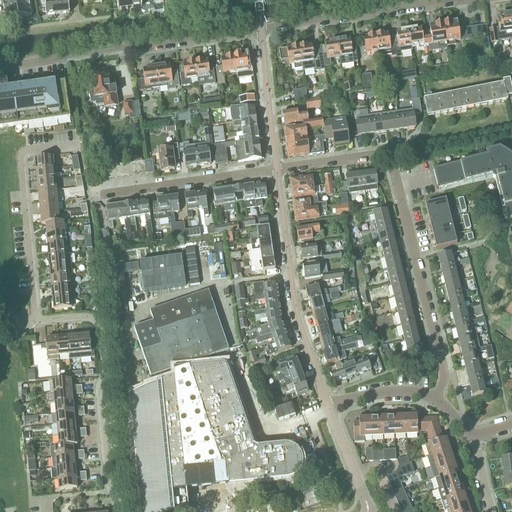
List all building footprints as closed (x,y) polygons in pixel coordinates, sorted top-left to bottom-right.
[(1,0),(6,22),(19,19),(15,0),(1,0)] [(28,0),(15,0),(19,19),(32,17),(28,0)] [(59,0),(60,1),(45,3),(46,16),(70,14),(68,1),(67,1),(66,0),(59,0)] [(140,0),(116,0),(118,11),(142,8),(140,0)] [(511,15),(511,14),(499,16),(500,21),(498,21),(499,29),(496,29),(496,28),(489,29),(491,43),(498,42),(511,39),(511,15)] [(457,22),(443,24),(446,44),(455,42),(464,41),(462,30),(458,30),(457,22)] [(431,39),(427,39),(428,46),(446,44),(443,24),(429,26),(431,39)] [(478,27),(480,39),(480,41),(488,40),(486,26),(478,27)] [(471,28),(471,33),(472,40),(480,39),(478,27),(471,28)] [(410,30),(409,31),(411,47),(413,47),(413,49),(419,48),(418,46),(423,46),(424,47),(428,46),(427,39),(423,40),(421,29),(416,30),(415,29),(411,29),(410,30)] [(397,37),(393,38),(396,56),(401,56),(400,49),(411,47),(409,31),(407,31),(406,30),(403,30),(401,32),(396,33),(397,37)] [(381,33),(378,33),(377,35),(376,36),(379,52),(380,57),(392,55),(392,58),(396,57),(396,56),(393,38),(389,38),(388,34),(383,35),(381,33)] [(366,54),(379,52),(376,36),(375,36),(373,34),(370,35),(369,37),(363,38),(365,48),(360,49),(362,56),(366,56),(366,54)] [(350,40),(338,41),(340,58),(352,56),(352,57),(352,61),(353,60),(354,69),(359,68),(355,43),(351,44),(350,40)] [(338,41),(321,44),(322,55),(324,63),(325,68),(331,67),(330,60),(340,58),(338,41)] [(311,45),(299,47),(302,69),(310,68),(310,70),(315,70),(315,72),(320,71),(325,70),(325,68),(324,63),(322,55),(313,56),(311,45)] [(286,49),(278,51),(280,62),(281,62),(282,65),(285,65),(285,68),(290,67),(289,66),(294,65),(294,70),(302,69),(299,47),(286,49)] [(246,55),(234,57),(236,74),(237,80),(253,77),(252,64),(247,65),(246,55)] [(216,68),(218,86),(225,85),(223,76),(236,74),(234,57),(221,59),(222,67),(216,68)] [(213,70),(212,62),(208,63),(208,61),(195,63),(198,79),(199,87),(215,85),(213,70)] [(195,63),(183,64),(184,74),(180,75),(182,87),(190,86),(192,84),(191,80),(198,79),(195,63)] [(450,64),(441,66),(442,73),(451,71),(450,64)] [(170,66),(157,68),(159,86),(167,85),(167,91),(176,90),(176,87),(180,86),(177,72),(171,73),(170,66)] [(139,93),(151,91),(151,88),(159,86),(157,68),(143,70),(144,81),(138,82),(139,93)] [(424,100),(428,117),(508,101),(507,97),(511,96),(511,71),(507,72),(509,80),(503,81),(504,84),(424,100)] [(93,88),(88,88),(91,105),(108,102),(109,109),(116,108),(114,96),(116,96),(114,81),(108,81),(107,77),(100,78),(99,77),(95,77),(94,79),(92,79),(93,88)] [(363,78),(365,89),(372,88),(371,77),(363,78)] [(0,128),(63,120),(58,84),(8,91),(7,83),(0,83),(0,128)] [(346,93),(345,86),(337,87),(339,95),(346,93)] [(307,101),(305,89),(293,92),(295,104),(305,102),(307,101)] [(254,96),(239,98),(241,105),(255,103),(254,96)] [(220,99),(212,100),(213,108),(221,107),(220,99)] [(319,99),(307,101),(305,102),(307,111),(321,108),(319,99)] [(412,102),(414,117),(422,115),(420,101),(412,102)] [(124,104),(125,116),(132,115),(131,103),(124,104)] [(186,113),(185,108),(185,104),(178,105),(180,114),(186,113)] [(239,110),(240,121),(256,119),(255,118),(257,116),(257,113),(255,112),(254,108),(239,110)] [(413,110),(398,112),(401,130),(416,128),(414,117),(413,110)] [(297,111),(282,113),(284,125),(302,123),(308,122),(307,114),(298,116),(297,111)] [(398,112),(384,114),(387,132),(401,130),(398,112)] [(191,114),(175,116),(176,124),(192,122),(191,114)] [(384,114),(370,116),(372,135),(387,132),(384,114)] [(173,115),(160,117),(161,124),(174,122),(173,115)] [(370,116),(356,118),(357,123),(356,123),(358,137),(372,135),(370,116)] [(240,122),(233,123),(233,128),(241,127),(242,132),(257,129),(256,119),(240,121),(240,122)] [(323,122),(325,137),(326,140),(333,139),(334,147),(348,145),(347,137),(350,136),(348,121),(345,122),(344,119),(323,122)] [(284,130),(286,142),(308,139),(306,130),(323,128),(322,120),(308,122),(302,123),(303,127),(284,130)] [(257,129),(242,132),(243,138),(241,138),(241,142),(247,141),(259,139),(257,129)] [(205,131),(207,145),(208,145),(208,148),(213,147),(213,146),(211,130),(205,131)] [(224,134),(214,136),(215,144),(225,142),(224,134)] [(286,142),(289,159),(328,153),(326,140),(325,137),(286,142)] [(213,146),(213,147),(215,165),(228,163),(226,149),(235,148),(238,163),(261,159),(259,139),(247,141),(241,142),(213,146)] [(186,169),(198,167),(195,148),(195,146),(189,147),(188,144),(182,144),(186,169)] [(195,148),(198,167),(210,165),(208,148),(208,145),(207,145),(195,146),(195,148)] [(159,152),(161,172),(175,170),(173,158),(179,157),(177,146),(166,147),(166,151),(159,152)] [(500,189),(508,220),(511,219),(511,156),(500,149),(486,153),(487,157),(433,170),(438,190),(495,176),(497,177),(500,189)] [(71,157),(73,167),(79,166),(78,162),(77,155),(71,157)] [(57,158),(35,160),(36,171),(54,169),(58,169),(57,158)] [(152,161),(145,162),(147,174),(154,173),(152,161)] [(145,162),(139,163),(141,175),(147,174),(145,162)] [(102,168),(96,169),(98,181),(104,180),(102,168)] [(54,169),(36,171),(37,182),(55,180),(54,169)] [(362,176),(365,193),(378,191),(375,172),(361,174),(362,176)] [(349,195),(360,193),(365,193),(362,176),(361,174),(346,177),(349,195)] [(75,178),(77,189),(83,188),(81,178),(75,178)] [(313,178),(290,181),(292,190),(314,187),(313,178)] [(55,180),(37,182),(38,192),(56,191),(60,190),(59,180),(55,180)] [(261,200),(267,199),(265,184),(253,186),(256,208),(262,207),(261,200)] [(246,210),(256,208),(253,186),(243,187),(246,209),(246,210)] [(246,209),(243,187),(233,189),(235,204),(241,203),(242,210),(246,209)] [(314,187),(292,190),(293,200),(316,197),(315,192),(314,187)] [(226,212),(236,211),(235,204),(233,189),(223,190),(226,212)] [(222,213),(226,212),(223,190),(213,192),(215,207),(221,206),(222,213)] [(39,203),(57,201),(56,191),(38,192),(39,203)] [(204,217),(208,216),(205,193),(195,194),(197,211),(203,210),(204,217)] [(346,193),(339,194),(340,204),(347,203),(346,193)] [(191,211),(197,211),(195,194),(184,196),(188,219),(192,219),(191,211)] [(173,214),(179,213),(177,197),(167,199),(170,219),(172,240),(185,238),(183,223),(174,224),(173,214)] [(318,198),(293,201),(295,212),(327,208),(326,207),(327,207),(326,203),(319,204),(318,198)] [(167,199),(157,200),(157,204),(152,205),(154,221),(170,219),(167,199)] [(446,200),(425,205),(427,214),(448,209),(446,200)] [(57,201),(39,203),(40,214),(58,212),(57,201)] [(144,217),(147,239),(152,238),(153,239),(148,201),(137,203),(139,218),(144,217)] [(133,241),(138,241),(135,218),(139,218),(137,203),(128,204),(133,241)] [(128,242),(133,241),(128,204),(118,205),(120,220),(125,220),(128,242)] [(109,229),(113,229),(112,221),(120,220),(118,205),(106,207),(109,229)] [(348,206),(334,208),(336,218),(344,216),(344,215),(349,214),(348,206)] [(327,208),(295,212),(296,222),(320,218),(319,213),(327,212),(327,208)] [(448,209),(427,214),(430,223),(450,217),(448,209)] [(374,227),(375,229),(390,225),(387,211),(374,214),(377,226),(374,227)] [(58,212),(40,214),(41,225),(59,223),(58,212)] [(267,217),(258,218),(259,225),(268,224),(267,217)] [(450,217),(430,223),(432,231),(453,226),(450,217)] [(63,222),(46,225),(47,235),(65,233),(64,233),(63,222)] [(238,223),(228,224),(229,232),(239,230),(238,223)] [(229,232),(228,224),(214,226),(215,234),(229,232)] [(375,229),(375,231),(378,231),(381,242),(394,239),(390,225),(375,229)] [(311,227),(296,229),(298,242),(313,239),(312,233),(319,232),(320,232),(319,226),(311,227)] [(453,226),(432,231),(434,240),(455,235),(453,226)] [(250,235),(250,241),(270,238),(270,234),(271,232),(270,229),(269,229),(269,227),(257,229),(257,234),(250,235)] [(199,228),(185,230),(186,238),(200,236),(199,228)] [(107,251),(112,250),(108,231),(103,232),(107,251)] [(47,235),(48,246),(70,244),(69,233),(64,233),(65,233),(47,235)] [(455,235),(434,240),(436,249),(457,244),(455,235)] [(250,241),(252,251),(272,249),(272,248),(273,247),(272,243),(271,243),(270,238),(250,241)] [(381,254),(382,257),(397,253),(394,239),(381,242),(383,254),(381,254)] [(48,246),(49,257),(71,255),(71,254),(70,244),(48,246)] [(316,245),(300,247),(300,248),(299,250),(299,253),(301,255),(302,260),(318,258),(318,257),(322,257),(321,250),(317,251),(316,245)] [(249,252),(250,263),(274,259),(273,254),(274,253),(273,250),(272,250),(272,249),(252,251),(249,252)] [(210,279),(206,253),(113,267),(118,316),(126,315),(122,274),(171,267),(174,284),(210,279)] [(385,258),(387,270),(400,267),(397,253),(382,257),(382,259),(385,258)] [(438,257),(442,271),(457,267),(456,265),(454,266),(451,254),(438,257)] [(49,257),(50,267),(72,265),(71,255),(49,257)] [(274,259),(250,263),(251,268),(255,267),(256,273),(275,270),(275,268),(276,267),(276,263),(274,263),(274,259)] [(318,264),(303,266),(305,279),(321,277),(323,277),(323,275),(328,274),(326,261),(325,261),(318,262),(318,264)] [(239,264),(232,265),(233,276),(241,275),(239,264)] [(72,265),(50,267),(51,278),(73,276),(72,265)] [(457,267),(442,271),(445,285),(458,282),(455,271),(464,269),(463,266),(457,267)] [(388,282),(388,284),(404,281),(400,267),(387,270),(390,281),(388,282)] [(323,277),(324,282),(346,279),(345,272),(328,274),(323,275),(323,277)] [(73,276),(51,278),(52,289),(74,287),(73,276)] [(355,281),(348,282),(349,290),(356,289),(355,281)] [(391,286),(394,298),(407,294),(404,281),(388,284),(389,287),(391,286)] [(445,285),(448,299),(464,295),(463,293),(461,293),(458,282),(445,285)] [(263,284),(253,285),(255,297),(278,294),(278,293),(279,292),(279,290),(277,289),(277,284),(263,286),(263,284)] [(318,285),(306,288),(309,301),(337,293),(339,293),(337,288),(326,291),(320,293),(318,285)] [(74,287),(52,289),(53,300),(75,298),(74,287)] [(235,289),(237,301),(248,299),(248,295),(242,296),(240,288),(235,289)] [(337,293),(309,301),(313,314),(325,311),(323,305),(330,304),(329,301),(333,300),(338,298),(337,293)] [(395,310),(395,312),(411,308),(407,294),(394,298),(397,309),(395,310)] [(265,300),(265,306),(279,304),(279,299),(280,297),(279,295),(259,297),(255,297),(255,301),(265,300)] [(448,299),(452,312),(465,309),(462,298),(464,297),(464,295),(448,299)] [(75,298),(53,300),(54,311),(76,309),(75,298)] [(249,304),(248,299),(237,301),(238,309),(244,309),(243,305),(249,304)] [(279,304),(265,306),(266,311),(255,312),(255,316),(281,313),(281,312),(281,311),(281,308),(280,307),(279,304)] [(398,314),(401,326),(414,322),(411,308),(395,312),(396,315),(398,314)] [(452,312),(455,327),(471,323),(470,320),(468,321),(465,309),(452,312)] [(325,311),(313,314),(316,327),(339,321),(344,319),(342,314),(333,316),(333,314),(326,315),(325,311)] [(282,314),(281,313),(255,316),(256,322),(260,322),(260,320),(267,320),(268,325),(282,322),(281,317),(282,316),(282,314)] [(339,321),(316,327),(320,340),(343,333),(339,321)] [(251,336),(253,340),(256,339),(272,335),(285,331),(285,330),(285,329),(285,326),(283,326),(282,322),(268,325),(270,330),(266,332),(265,331),(251,336)] [(401,338),(402,340),(417,336),(414,322),(401,326),(404,337),(401,338)] [(455,327),(459,340),(472,337),(469,326),(471,325),(471,323),(455,327)] [(272,335),(256,339),(258,345),(273,340),(275,344),(284,341),(288,339),(287,335),(287,334),(287,332),(285,331),(272,335)] [(175,362),(123,384),(140,463),(155,511),(193,511),(189,494),(287,485),(301,479),(301,464),(298,455),(287,448),(251,452),(218,332),(172,348),(175,362)] [(90,335),(79,336),(81,359),(95,358),(93,342),(90,342),(90,335)] [(70,355),(70,360),(81,359),(79,336),(68,337),(70,355)] [(405,342),(408,354),(421,350),(417,336),(402,340),(402,342),(405,342)] [(68,337),(57,338),(57,343),(59,356),(70,355),(68,337)] [(332,337),(320,340),(323,353),(342,347),(341,342),(340,339),(333,340),(332,337)] [(358,337),(341,342),(342,347),(351,345),(359,342),(358,337)] [(459,340),(462,354),(476,351),(478,350),(477,348),(475,349),(472,337),(459,340)] [(57,343),(57,338),(46,339),(46,345),(41,345),(41,350),(47,349),(48,361),(59,360),(59,356),(57,343)] [(265,353),(267,358),(292,348),(292,346),(291,344),(290,343),(288,339),(284,341),(275,344),(277,349),(265,353)] [(370,339),(362,342),(364,348),(372,345),(370,339)] [(342,347),(323,353),(327,365),(347,359),(345,352),(352,350),(351,345),(342,347)] [(387,345),(380,348),(382,353),(389,351),(387,345)] [(462,354),(465,368),(478,364),(476,353),(478,353),(478,350),(476,351),(462,354)] [(256,360),(254,352),(253,352),(247,354),(250,362),(256,360)] [(280,370),(283,376),(300,370),(299,368),(300,368),(298,363),(297,363),(295,358),(273,366),(275,372),(280,370)] [(357,358),(353,360),(359,374),(360,374),(361,374),(363,374),(364,372),(371,370),(368,360),(359,363),(357,358)] [(264,359),(251,364),(253,370),(267,365),(264,359)] [(352,361),(341,365),(346,379),(347,379),(348,380),(352,378),(352,377),(359,374),(355,365),(354,361),(352,361)] [(465,368),(469,382),(481,379),(484,378),(484,376),(481,376),(478,364),(465,368)] [(346,379),(341,365),(328,370),(331,377),(330,378),(331,380),(332,381),(333,384),(346,379)] [(266,366),(257,370),(258,375),(268,371),(266,366)] [(283,376),(278,378),(280,383),(290,379),(292,386),(304,381),(304,380),(305,379),(303,374),(302,375),(300,370),(283,376)] [(469,382),(472,396),(485,393),(483,381),(485,380),(484,378),(481,379),(469,382)] [(72,391),(76,391),(75,387),(75,386),(71,386),(71,380),(49,383),(50,394),(54,393),(72,392),(72,391)] [(306,386),(304,381),(292,386),(279,391),(280,395),(283,394),(284,395),(295,391),(297,397),(301,395),(302,397),(305,395),(305,394),(309,392),(308,391),(309,390),(307,386),(306,386)] [(72,392),(54,393),(55,404),(68,403),(73,402),(72,392)] [(68,403),(55,404),(56,415),(74,413),(73,402),(68,403)] [(74,413),(56,415),(51,415),(52,426),(57,426),(75,424),(74,413)] [(403,417),(394,417),(395,435),(406,435),(405,414),(402,414),(403,417)] [(408,414),(405,414),(406,435),(418,434),(418,432),(427,431),(435,420),(433,419),(431,419),(417,420),(417,416),(408,417),(408,414)] [(380,418),(371,419),(372,436),(383,436),(382,415),(380,415),(380,418)] [(385,415),(382,415),(383,436),(395,435),(394,417),(385,418),(385,415)] [(359,422),(353,423),(355,443),(365,443),(364,437),(372,436),(371,419),(362,419),(362,416),(361,416),(359,416),(359,422)] [(435,420),(427,431),(431,444),(425,445),(429,457),(452,449),(451,446),(449,447),(446,439),(442,440),(437,424),(436,422),(435,420)] [(75,424),(57,426),(58,437),(76,435),(75,424)] [(76,435),(58,437),(59,447),(73,446),(77,446),(76,435)] [(74,457),(73,446),(59,447),(50,448),(51,459),(52,459),(74,457)] [(453,452),(452,449),(429,457),(429,456),(427,457),(431,468),(453,461),(450,453),(453,452)] [(396,450),(384,451),(385,461),(396,461),(396,450)] [(385,461),(384,451),(373,451),(373,462),(385,461)] [(74,457),(52,459),(53,469),(75,467),(74,457)] [(407,457),(397,461),(399,466),(409,463),(407,457)] [(511,457),(502,459),(504,473),(505,473),(511,471),(511,457)] [(453,461),(431,468),(434,479),(436,479),(460,471),(458,468),(456,469),(453,461)] [(411,468),(409,463),(399,466),(396,473),(399,479),(402,478),(406,470),(411,468)] [(53,469),(51,469),(52,480),(61,480),(76,478),(75,467),(53,469)] [(436,479),(439,489),(448,487),(460,483),(458,474),(460,473),(460,471),(436,479)] [(389,483),(399,479),(396,473),(387,478),(389,483)] [(61,480),(58,480),(59,491),(77,489),(76,478),(61,480)] [(399,479),(389,483),(391,489),(405,483),(402,478),(399,479)] [(448,487),(439,489),(438,490),(442,501),(447,499),(467,493),(466,490),(463,491),(460,483),(448,487)] [(313,491),(313,492),(317,503),(326,500),(321,488),(313,491)] [(467,493),(447,499),(442,501),(446,511),(447,511),(450,510),(451,510),(467,504),(465,496),(467,495),(467,493)] [(398,504),(408,500),(406,494),(396,499),(398,504)] [(408,500),(398,504),(401,510),(410,505),(408,500)]
